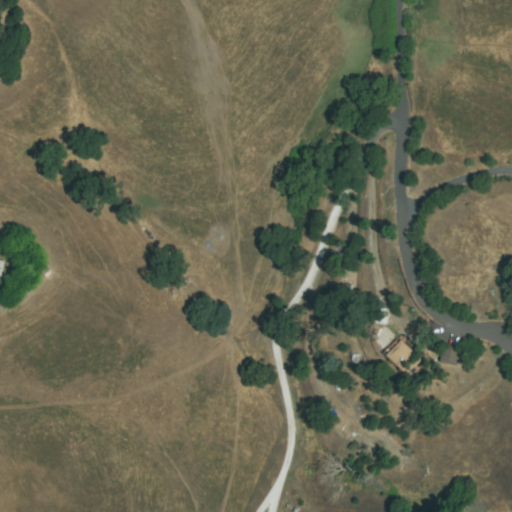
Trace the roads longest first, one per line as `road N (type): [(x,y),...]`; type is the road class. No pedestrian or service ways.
road 1 (residential): [(261,511),(280,478),(285,441),(277,355),(359,154),(400,103)]
road 2 (residential): [(511,364),(483,337),(437,327),(411,305),(394,0)]
